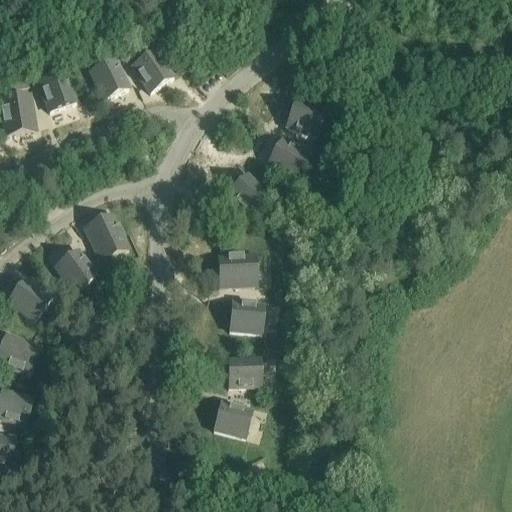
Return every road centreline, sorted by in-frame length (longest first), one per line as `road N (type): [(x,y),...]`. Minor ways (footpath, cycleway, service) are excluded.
road 1 (residential): [(155,511),(160,197)]
road 2 (residential): [(192,124),(148,117),(0,174)]
road 3 (residential): [(192,124),(335,0)]
road 4 (residential): [(160,197),(121,190),(75,210),(0,270)]
